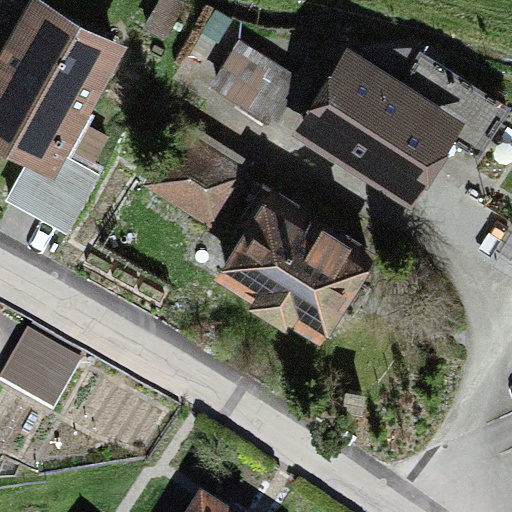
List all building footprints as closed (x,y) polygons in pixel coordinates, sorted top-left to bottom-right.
[(114,44),(36,1),(0,65),(0,137),(48,164),(114,44)] [(418,50),(368,50),(356,67),(347,61),(305,128),(369,169),(376,158),(409,180),(442,129),(477,151),(506,105),(418,50)] [(217,80),(268,113),(286,86),(234,53),(217,80)] [(283,98),(303,111),(329,70),(309,57),(283,98)] [(181,135),(154,179),(213,216),(241,172),(181,135)] [(254,224),(226,268),(260,289),(263,300),(278,310),(289,309),(316,326),(364,250),(261,185),(242,216),(254,224)] [(28,329),(0,378),(53,408),(81,359),(28,329)]
